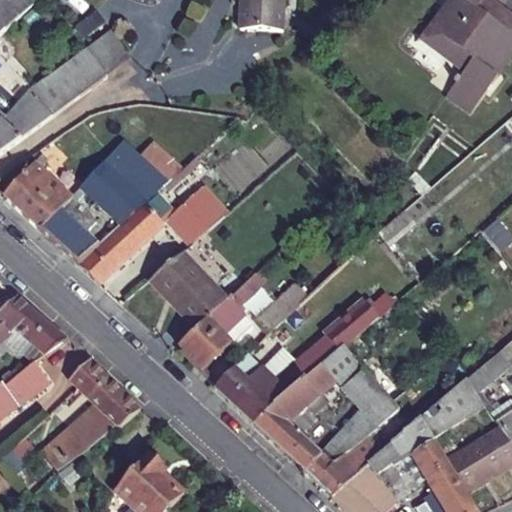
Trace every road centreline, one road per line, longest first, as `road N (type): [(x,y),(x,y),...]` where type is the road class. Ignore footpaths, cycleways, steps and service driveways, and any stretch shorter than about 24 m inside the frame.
road 1 (residential): [(299,511),(0,239)]
road 2 (unknown): [(0,189),(40,148),(134,83)]
